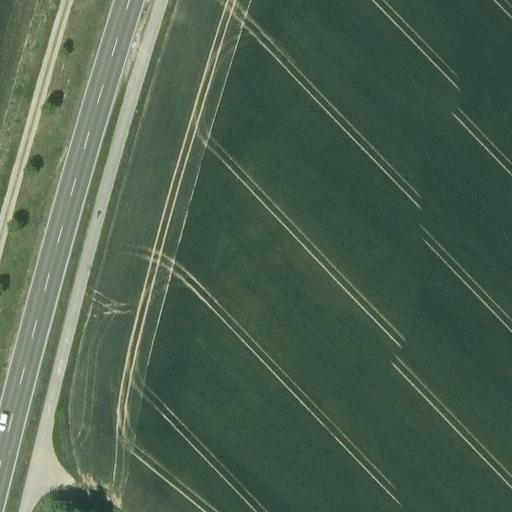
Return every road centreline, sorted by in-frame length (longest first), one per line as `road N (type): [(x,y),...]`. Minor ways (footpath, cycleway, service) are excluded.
road 1 (track): [(22,511),(106,157),(159,0)]
road 2 (secondary): [(0,442),(76,151),(125,0)]
road 3 (track): [(0,236),(69,0)]
